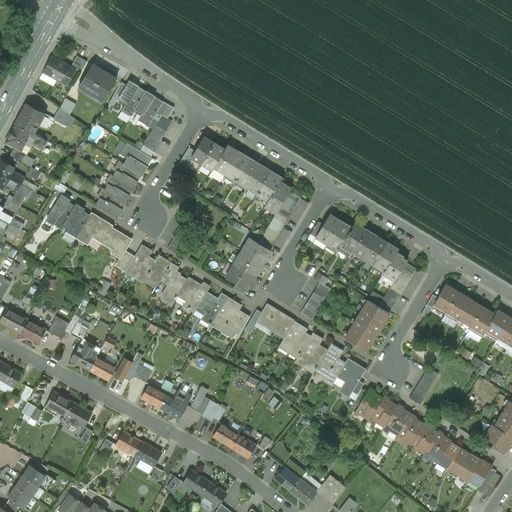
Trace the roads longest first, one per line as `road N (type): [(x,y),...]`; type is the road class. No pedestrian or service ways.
road 1 (residential): [(289,511),(221,459),(0,341)]
road 2 (residential): [(206,105),(58,11)]
road 3 (residential): [(330,184),(206,105)]
road 4 (residential): [(447,258),(330,184)]
road 5 (residential): [(447,258),(405,323),(391,371)]
road 6 (residential): [(206,105),(149,216)]
road 7 (primary): [(58,11),(0,118)]
